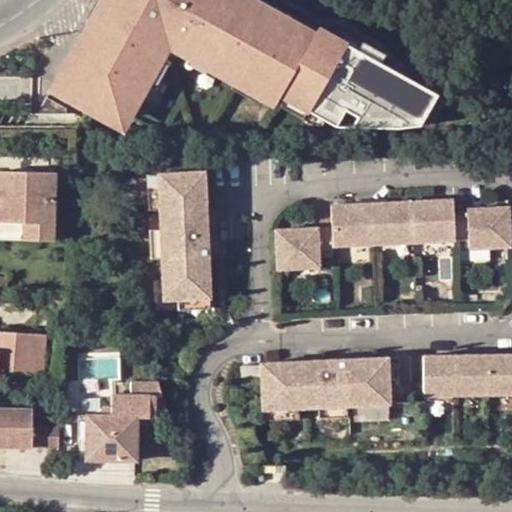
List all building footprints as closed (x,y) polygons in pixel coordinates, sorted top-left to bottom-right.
[(440,104),(245,0),(102,0),(46,101),(123,142),(172,65),(338,140),(419,136),(440,104)] [(0,221),(23,222),(22,240),(54,240),(56,173),(0,172),(0,221)] [(166,299),(211,297),(204,173),(159,176),(166,299)] [(320,256),(335,255),(334,245),(454,237),(469,236),(470,246),(511,243),(510,204),(467,207),(468,209),(453,210),(452,197),(331,205),(333,228),(276,231),(279,271),(321,268),(320,256)] [(0,221),(0,239),(22,240),(23,222),(0,221)] [(9,278),(0,277),(0,289),(8,289),(9,278)] [(46,335),(0,332),(0,372),(44,375),(46,335)] [(511,352),(422,355),(423,394),(511,391),(511,352)] [(386,357),(263,366),(263,377),(266,411),(389,403),(386,357)] [(263,377),(263,366),(241,366),(241,378),(263,377)] [(169,417),(159,383),(130,383),(130,395),(111,395),(111,415),(85,415),(85,442),(85,461),(135,460),(137,417),(169,417)] [(25,407),(0,406),(0,444),(32,445),(32,427),(25,420),(25,407)] [(68,427),(32,427),(32,445),(68,446),(68,427)]
